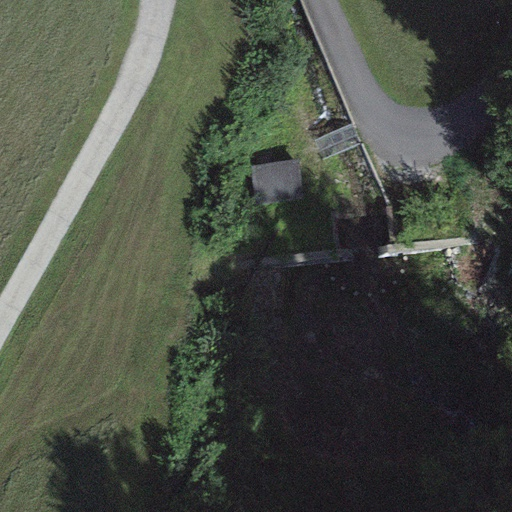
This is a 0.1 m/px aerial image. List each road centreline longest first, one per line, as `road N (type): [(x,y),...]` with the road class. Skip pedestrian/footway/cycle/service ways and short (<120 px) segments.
road 1 (track): [(128,96),(278,144),(478,147),(511,61)]
road 2 (residential): [(155,0),(138,78),(0,322)]
